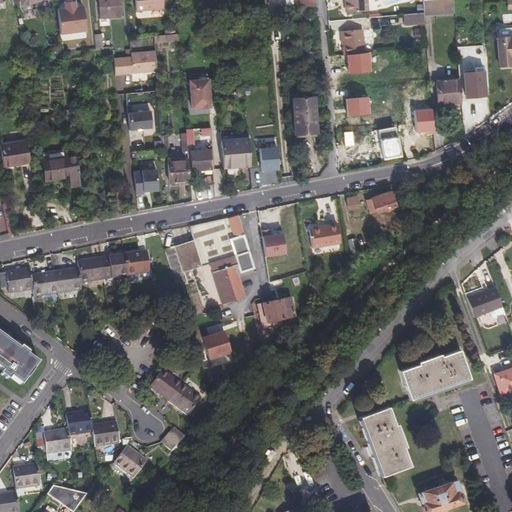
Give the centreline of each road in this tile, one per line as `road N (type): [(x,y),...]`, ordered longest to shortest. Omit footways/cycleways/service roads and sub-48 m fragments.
road 1 (residential): [(511,119),(452,159),(0,251)]
road 2 (residential): [(511,207),(445,264),(319,408)]
road 3 (residential): [(383,511),(319,408)]
